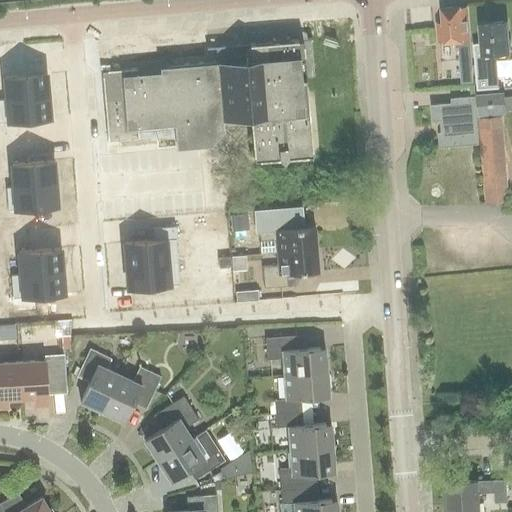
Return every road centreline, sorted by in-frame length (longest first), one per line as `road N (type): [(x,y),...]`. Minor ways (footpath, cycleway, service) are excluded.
road 1 (residential): [(406,442),(371,0)]
road 2 (unknown): [(349,311),(157,308),(102,278),(66,242),(48,164)]
road 3 (residential): [(0,23),(276,0)]
road 4 (residential): [(109,511),(67,463),(0,441)]
